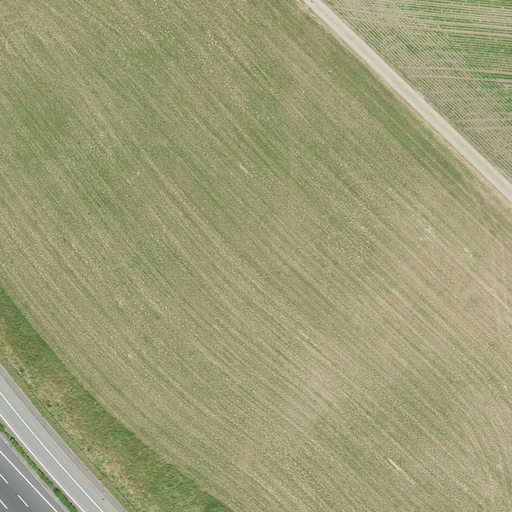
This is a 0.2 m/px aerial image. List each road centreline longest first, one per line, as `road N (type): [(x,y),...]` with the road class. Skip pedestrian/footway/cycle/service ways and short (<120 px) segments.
road 1 (unclassified): [(309,0),(511,196)]
road 2 (secondary): [(97,511),(0,398)]
